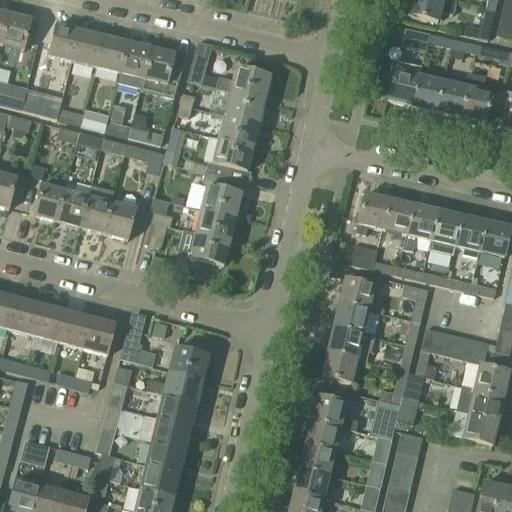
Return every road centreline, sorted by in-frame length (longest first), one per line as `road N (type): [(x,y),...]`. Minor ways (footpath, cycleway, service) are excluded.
road 1 (residential): [(267,328),(0,262)]
road 2 (residential): [(328,60),(82,0)]
road 3 (residential): [(511,198),(307,150)]
road 4 (residential): [(228,511),(267,328)]
road 5 (residential): [(267,328),(307,150)]
road 6 (unknown): [(505,196),(484,300),(447,311)]
road 7 (residential): [(426,511),(442,445),(511,459)]
